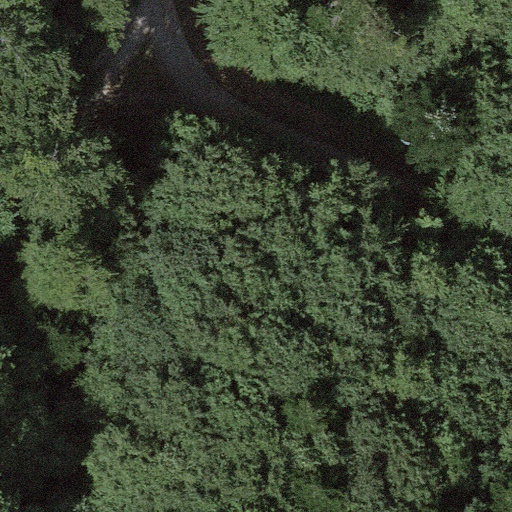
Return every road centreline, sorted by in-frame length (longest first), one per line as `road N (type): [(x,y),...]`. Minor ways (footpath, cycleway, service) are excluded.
road 1 (track): [(511,241),(214,111),(143,105),(38,130)]
road 2 (track): [(139,0),(126,34),(88,80),(38,130),(0,144)]
road 3 (track): [(214,111),(172,65),(156,0)]
